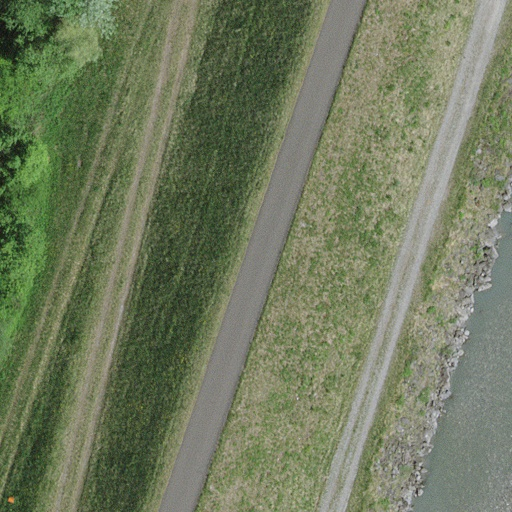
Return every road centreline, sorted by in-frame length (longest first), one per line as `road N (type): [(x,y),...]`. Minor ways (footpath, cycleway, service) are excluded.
road 1 (track): [(494,0),(323,511)]
road 2 (track): [(346,0),(179,511)]
